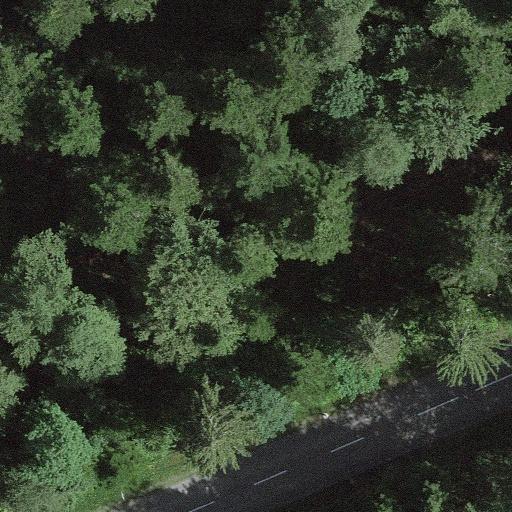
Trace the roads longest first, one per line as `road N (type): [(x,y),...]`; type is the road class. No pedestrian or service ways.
road 1 (track): [(511,132),(369,211),(0,385)]
road 2 (secondary): [(198,511),(511,374)]
